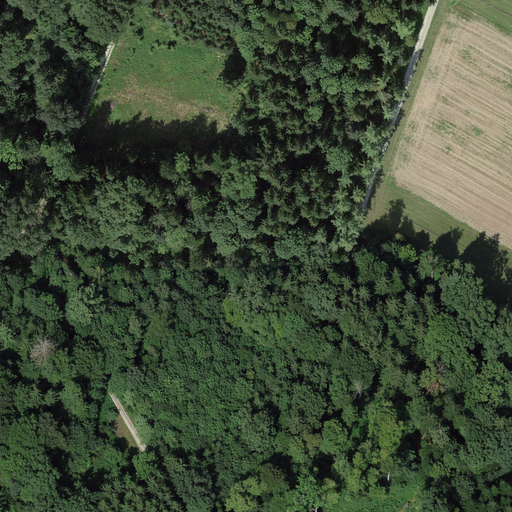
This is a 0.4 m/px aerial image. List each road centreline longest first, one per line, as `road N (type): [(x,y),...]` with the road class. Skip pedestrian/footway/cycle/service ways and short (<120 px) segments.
road 1 (track): [(123,0),(23,250),(28,272),(112,390),(178,511)]
road 2 (track): [(511,394),(458,384),(390,345),(352,280),(352,220),(434,0)]
